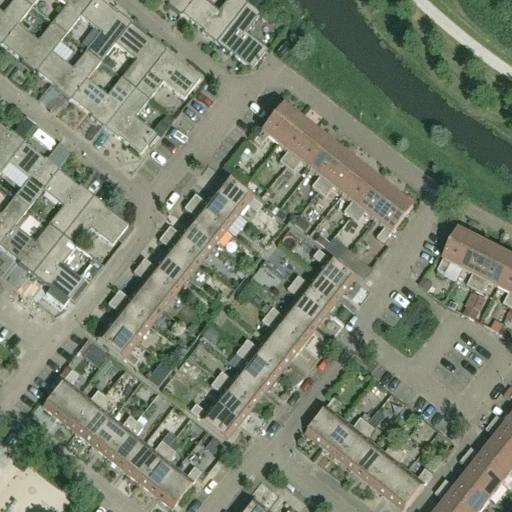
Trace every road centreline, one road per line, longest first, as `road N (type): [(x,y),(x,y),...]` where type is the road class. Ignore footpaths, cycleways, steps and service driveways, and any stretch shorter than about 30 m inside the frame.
road 1 (residential): [(436,196),(293,83),(277,76),(243,93)]
road 2 (residential): [(411,379),(452,318),(481,333),(500,363),(492,393),(460,410),(437,400)]
road 3 (residential): [(149,205),(0,86)]
road 4 (residential): [(51,342),(147,227),(149,205)]
road 5 (residential): [(127,511),(0,410)]
road 6 (residential): [(436,196),(356,336)]
road 7 (residential): [(243,93),(124,0)]
road 8 (residential): [(356,336),(342,366),(271,455)]
road 9 (residential): [(149,205),(243,93)]
